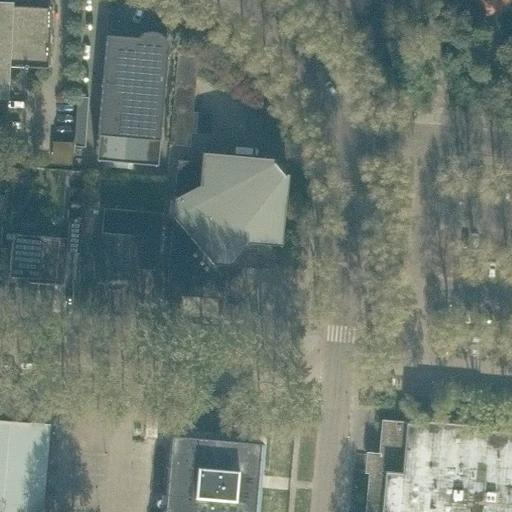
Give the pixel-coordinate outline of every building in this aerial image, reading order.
[(477,0),(488,16),(508,2),(510,0),(477,0)] [(0,123),(2,124),(5,66),(48,68),(49,45),(50,43),(51,41),(51,38),(51,36),(51,34),(50,31),(51,8),(0,5),(0,123)] [(95,160),(157,165),(167,55),(168,52),(168,48),(168,44),(166,40),(164,37),(161,34),(157,32),(153,31),(149,31),(145,32),(142,34),(140,35),(136,32),(127,32),(127,28),(108,17),(95,160)] [(491,67),(498,42),(484,38),(477,63),(491,67)] [(211,134),(213,113),(193,111),(197,56),(177,54),(169,144),(190,146),(191,132),(211,134)] [(72,143),(55,142),(52,142),(51,157),(51,164),(71,165),(72,143)] [(274,163),(274,159),(202,153),(201,162),(178,160),(166,294),(222,299),(224,277),(237,266),(269,269),(271,245),(281,246),(287,174),(283,174),(284,163),(274,163)] [(21,178),(22,168),(10,167),(8,177),(21,178)] [(98,218),(99,202),(86,200),(85,216),(98,218)] [(163,213),(136,211),(104,208),(101,233),(97,282),(101,282),(104,286),(108,288),(112,289),(117,289),(121,287),(125,284),(129,285),(131,264),(141,265),(141,269),(158,271),(163,213)] [(34,235),(36,223),(21,222),(20,234),(13,233),(9,277),(30,279),(30,276),(38,277),(38,280),(40,282),(43,283),(47,283),(47,284),(55,284),(59,238),(34,235)] [(79,253),(82,223),(69,222),(66,252),(79,253)] [(481,404),(482,389),(473,389),(471,403),(481,404)] [(50,424),(0,419),(0,511),(41,511),(48,425),(50,425),(50,424)] [(511,511),(511,431),(385,420),(382,454),(373,453),(368,511),(511,511)] [(253,511),(260,443),(201,438),(171,435),(169,464),(164,511),(253,511)]
